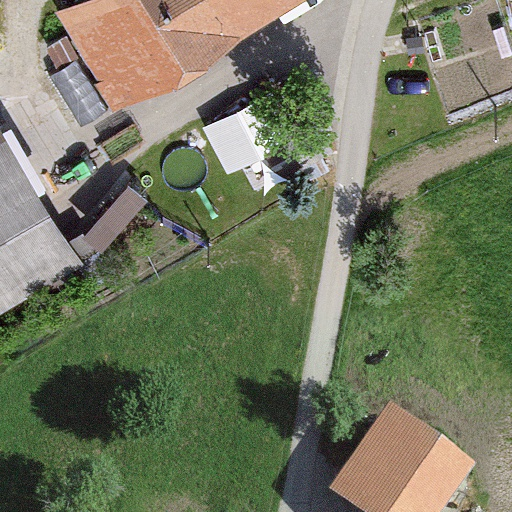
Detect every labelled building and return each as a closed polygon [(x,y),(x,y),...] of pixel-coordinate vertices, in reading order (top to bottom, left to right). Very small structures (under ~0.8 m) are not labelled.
[(117,114),(308,0),(79,0),(57,13),(117,114)] [(263,104),(211,133),(233,172),(284,144),(263,104)] [(0,122),(0,318),(89,265),(2,121),(0,122)] [(136,288),(193,237),(151,191),(94,241),(136,288)] [(336,511),(337,511),(460,511),(482,482),(401,423),(336,511)]
